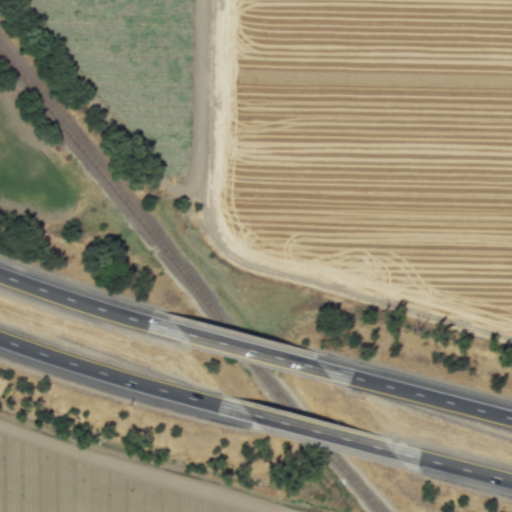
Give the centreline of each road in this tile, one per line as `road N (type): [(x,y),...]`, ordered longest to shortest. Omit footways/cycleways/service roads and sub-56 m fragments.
road 1 (track): [(0,425),(268,511)]
road 2 (motorway): [(0,340),(252,415)]
road 3 (motorway): [(183,334),(0,275)]
road 4 (motorway): [(511,419),(326,371)]
road 5 (motorway): [(326,371),(183,334)]
road 6 (motorway): [(252,415),(392,452)]
road 7 (motorway): [(392,452),(511,483)]
